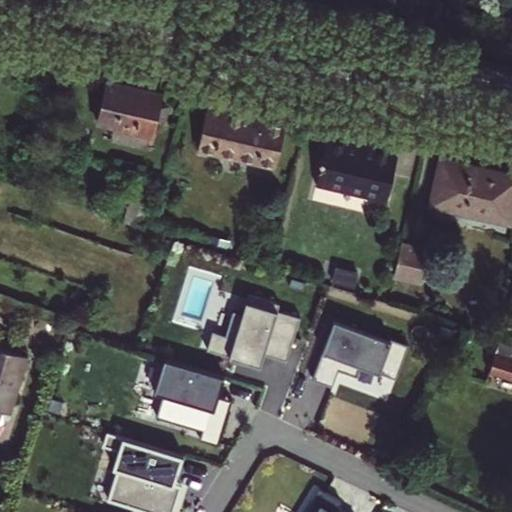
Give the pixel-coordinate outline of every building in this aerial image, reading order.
[(97,120),(115,124),(150,133),(153,134),(158,117),(161,103),(163,97),(124,87),(124,85),(108,80),(97,120)] [(212,92),(198,148),(275,167),(286,125),(261,119),(260,122),(246,119),(247,115),(231,112),(235,98),(212,92)] [(161,103),(158,117),(168,120),(171,106),(161,103)] [(150,133),(115,124),(111,140),(146,149),(150,133)] [(370,147),(330,136),(319,184),(388,202),(401,148),(372,140),(370,147)] [(511,201),(511,174),(442,158),(431,205),(507,223),(511,201)] [(123,221),(143,227),(153,204),(132,197),(123,221)] [(426,250),(401,244),(393,276),(419,282),(426,250)] [(281,303),(250,294),(245,314),(236,311),(229,336),(215,332),(210,351),(260,365),(263,353),(286,359),(299,315),(279,309),(281,303)] [(340,321),(334,339),(328,337),(312,378),(332,386),(338,369),(357,376),(361,364),(395,377),(408,343),(390,337),(389,339),(340,321)] [(511,342),(500,339),(489,373),(511,380),(511,342)] [(0,427),(8,430),(14,426),(17,417),(20,418),(38,360),(0,348),(0,427)] [(224,376),(164,358),(154,390),(164,393),(157,415),(203,429),(200,438),(218,444),(228,410),(215,406),(224,376)] [(173,481),(181,454),(106,431),(103,443),(118,448),(113,465),(117,466),(108,497),(154,511),(171,511),(176,497),(169,494),(173,481)] [(173,481),(169,494),(176,497),(180,483),(173,481)] [(303,511),(348,511),(337,505),(341,500),(319,487),(303,511)]
